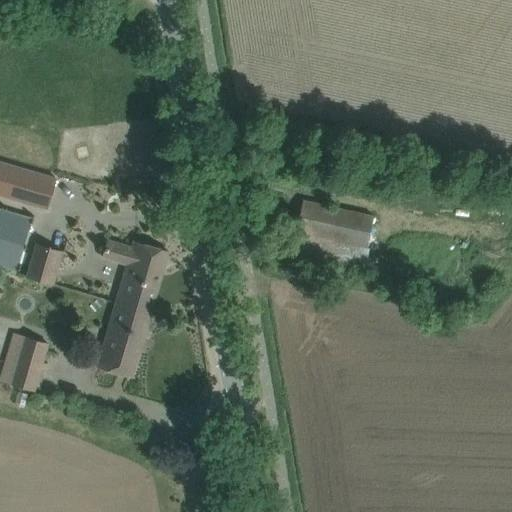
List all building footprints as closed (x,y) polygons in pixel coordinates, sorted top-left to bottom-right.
[(0,161),(0,195),(47,209),(56,178),(0,161)] [(106,203),(111,182),(94,177),(88,198),(106,203)] [(364,266),(375,215),(303,200),(292,250),(364,266)] [(0,208),(0,265),(16,270),(31,218),(0,208)] [(169,252),(150,246),(134,242),(133,247),(109,240),(103,257),(127,265),(116,304),(151,314),(169,252)] [(66,252),(40,244),(30,275),(56,284),(66,252)] [(133,376),(151,314),(116,304),(98,366),(133,376)] [(51,344),(17,333),(13,332),(0,375),(0,380),(37,392),(42,376),(51,344)]
